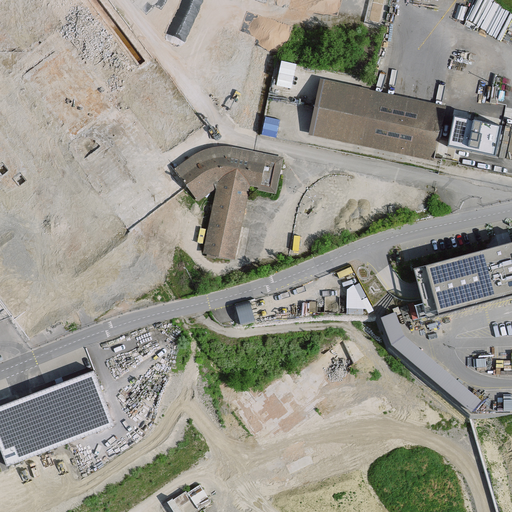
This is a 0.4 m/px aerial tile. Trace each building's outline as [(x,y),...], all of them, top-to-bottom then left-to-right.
[(13,317),(30,340),(59,319),(81,301),(94,318),(126,292),(131,298),(163,274),(128,230),(189,183),(199,197),(216,184),(220,193),(208,257),(232,261),(250,181),(262,184),(262,187),(276,190),(282,160),(233,149),(226,149),(220,149),(215,150),(209,151),(204,153),(199,155),(177,171),(163,154),(204,124),(110,0),(0,0),(0,299),(12,316),(13,317)] [(373,92),(323,81),(312,133),(433,159),(434,157),(443,159),(450,125),(442,123),(445,108),(442,107),(373,92)] [(242,113),(239,123),(254,127),(257,117),(242,113)] [(502,124),(455,114),(448,145),(496,155),(502,124)] [(263,133),(279,135),(281,117),(265,115),(263,133)] [(420,318),(511,293),(511,242),(407,270),(420,318)] [(362,308),(363,285),(346,284),(345,307),(362,308)] [(236,305),(242,324),(255,320),(249,301),(236,305)] [(460,410),(472,397),(395,329),(390,309),(374,313),(380,340),(460,410)] [(241,392),(228,402),(267,453),(320,412),(309,398),(358,361),(343,341),(295,378),(290,371),(257,396),(249,386),(241,392)] [(0,406),(0,445),(8,466),(115,425),(93,370),(0,406)] [(312,446),(396,410),(388,392),(306,428),(279,447),(290,472),(318,460),(312,446)] [(165,502),(171,511),(195,511),(212,503),(201,484),(187,492),(186,490),(165,502)]
